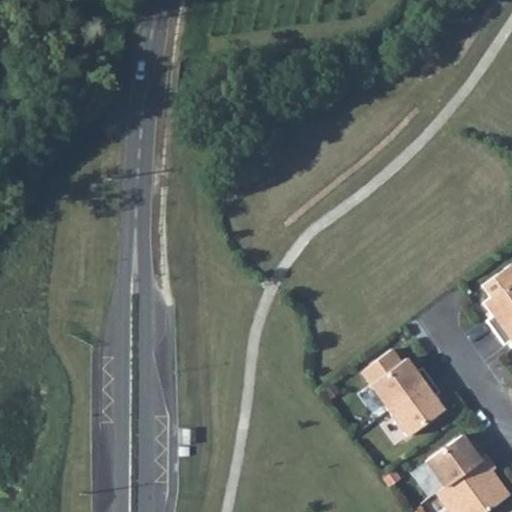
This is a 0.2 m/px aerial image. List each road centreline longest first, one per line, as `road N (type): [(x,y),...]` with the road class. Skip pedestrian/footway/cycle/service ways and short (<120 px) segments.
road 1 (secondary): [(154,0),(133,215),(133,511)]
road 2 (residential): [(511,426),(450,352),(435,310)]
